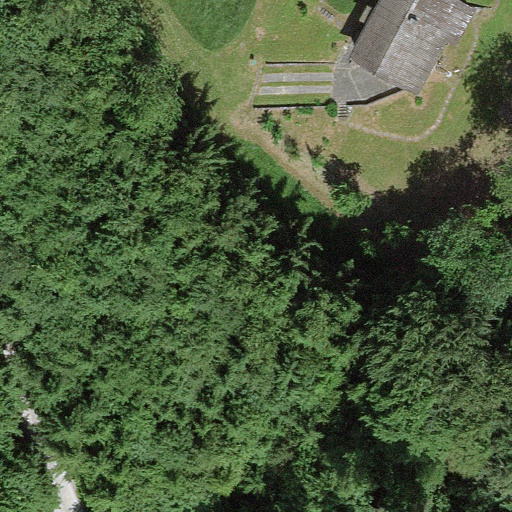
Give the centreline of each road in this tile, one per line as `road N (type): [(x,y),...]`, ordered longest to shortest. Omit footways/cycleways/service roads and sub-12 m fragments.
road 1 (track): [(427,290),(235,124),(159,0)]
road 2 (track): [(75,511),(0,297)]
